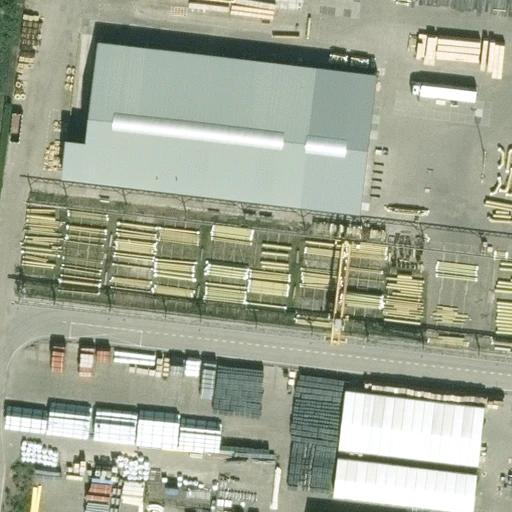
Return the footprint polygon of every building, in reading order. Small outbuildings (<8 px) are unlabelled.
[(381,36),(415,41),(416,30),(382,25),(381,36)] [(426,34),(419,50),(438,58),(443,47),(456,53),(461,40),(451,36),(449,41),(441,37),(440,40),(426,34)] [(318,63),(98,37),(86,136),(67,133),(62,175),(301,204),(318,63)] [(161,243),(161,217),(124,217),(124,243),(161,243)] [(251,266),(252,231),(217,231),(216,265),(251,266)] [(258,233),(258,270),(291,270),(292,233),(258,233)] [(121,255),(121,273),(155,274),(155,256),(121,255)] [(212,280),(213,303),(249,301),(248,278),(212,280)] [(111,511),(117,481),(97,478),(90,511),(111,511)]
